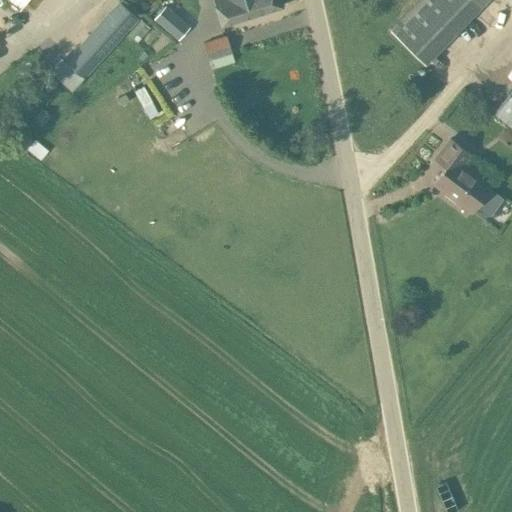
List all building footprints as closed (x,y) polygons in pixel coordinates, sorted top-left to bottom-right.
[(138,18),(119,0),(65,60),(84,77),(138,18)] [(215,0),(223,23),(281,4),(279,0),(215,0)] [(175,38),(187,24),(162,2),(150,17),(175,38)] [(234,62),(232,53),(226,35),(204,42),(212,69),(234,62)] [(511,89),(496,111),(511,122),(511,89)] [(503,200),(490,190),(493,186),(463,164),(472,153),(452,138),(437,158),(448,166),(435,183),(474,211),(477,207),(490,217),(503,200)]
